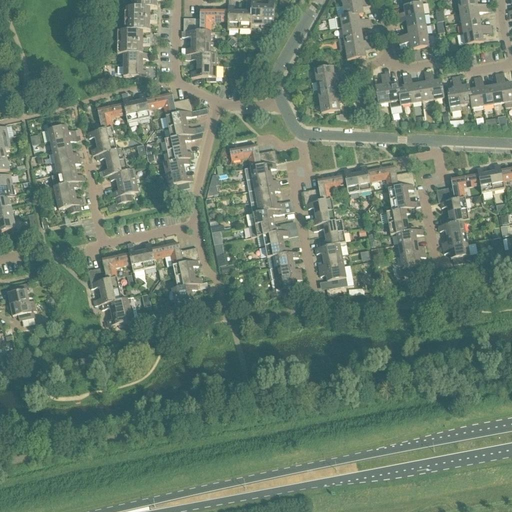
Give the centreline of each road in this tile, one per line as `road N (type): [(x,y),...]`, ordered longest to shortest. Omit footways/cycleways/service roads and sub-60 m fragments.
road 1 (primary): [(511,429),(113,511)]
road 2 (primary): [(168,511),(511,447)]
road 3 (residential): [(301,141),(296,194),(314,291)]
road 4 (residential): [(435,141),(302,133)]
road 5 (residential): [(218,104),(176,78),(177,0)]
road 6 (residential): [(195,224),(218,104)]
road 7 (residential): [(437,152),(438,177),(424,194),(437,268)]
